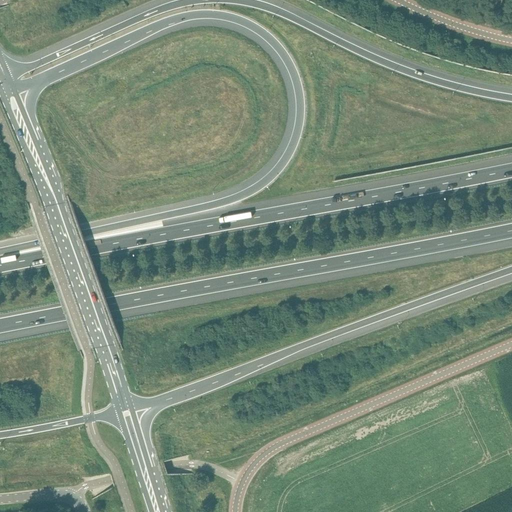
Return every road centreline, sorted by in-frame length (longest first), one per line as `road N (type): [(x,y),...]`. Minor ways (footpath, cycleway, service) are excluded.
road 1 (motorway): [(9,93),(169,21),(211,15),(248,24),(272,41),(292,70),(300,114),(284,161),(248,192),(0,253)]
road 2 (motorway): [(0,327),(511,230)]
road 3 (motorway): [(511,170),(0,266)]
road 4 (motorway): [(125,409),(511,271)]
road 5 (tertiary): [(125,409),(56,202),(9,93)]
road 6 (unclassified): [(511,344),(277,445),(251,466),(235,511)]
road 7 (motorway): [(511,97),(404,69),(237,0)]
road 8 (motorway): [(198,0),(149,13),(3,79)]
road 9 (motorway): [(0,437),(125,409)]
road 10 (unclassified): [(396,0),(511,41)]
